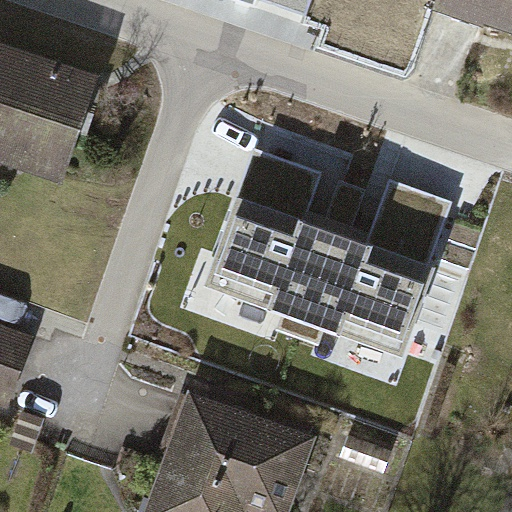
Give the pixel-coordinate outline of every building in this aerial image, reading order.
[(511,35),(511,0),(435,0),(433,8),(511,35)] [(98,77),(0,44),(0,165),(61,186),(98,77)] [(432,265),(228,191),(195,283),(399,357),(432,265)] [(0,407),(8,411),(34,337),(0,324),(0,407)] [(289,511),(316,439),(187,393),(144,511),(289,511)]
